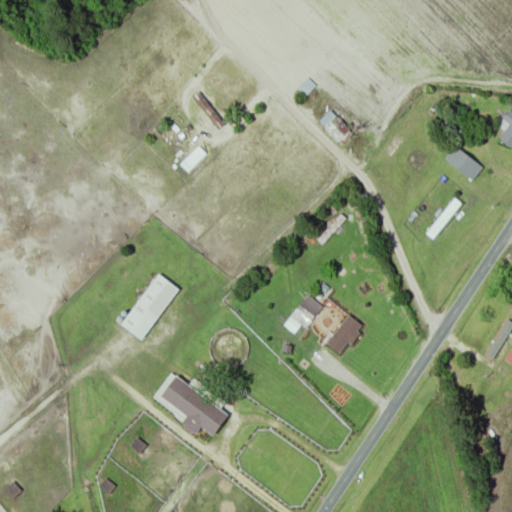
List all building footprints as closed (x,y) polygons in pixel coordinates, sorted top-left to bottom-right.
[(317,88),(309,79),(299,88),(307,97),(317,88)] [(192,98),(219,130),(226,125),(199,93),(192,98)] [(511,111),(504,120),(511,126),(511,127),(502,141),(511,149),(511,111)] [(323,120),(335,143),(349,135),(337,112),(323,120)] [(446,160),(474,182),(484,168),(456,146),(446,160)] [(463,205),(456,200),(427,235),(434,241),(463,205)] [(180,290),(159,275),(122,326),(144,341),(180,290)] [(342,356),(364,327),(350,316),(327,345),(342,356)] [(498,362),(511,337),(511,328),(503,323),(485,354),(498,362)] [(161,399),(188,417),(184,425),(198,434),(201,429),(215,438),(230,413),(175,378),(161,399)] [(501,417),(511,422),(511,420),(511,400),(501,417)]
